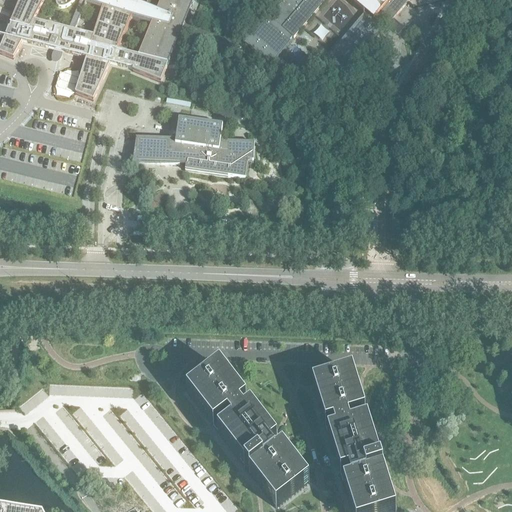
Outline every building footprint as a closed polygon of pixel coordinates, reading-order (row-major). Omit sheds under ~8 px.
[(20,0),(10,26),(11,26),(10,30),(9,30),(8,30),(9,31),(5,39),(5,40),(0,51),(0,55),(14,61),(22,44),(86,61),(85,63),(82,74),(75,95),(76,96),(93,103),(110,67),(127,71),(127,70),(126,70),(126,69),(133,71),(133,73),(161,84),(167,69),(168,66),(182,32),(184,27),(195,0),(162,0),(162,1),(157,13),(138,5),(140,0),(20,0)] [(157,12),(161,1),(158,0),(148,0),(146,8),(157,12)] [(285,0),(270,19),(271,20),(268,23),(263,19),(243,43),(257,55),(271,67),(291,43),(290,42),(293,38),(294,39),(327,0),(348,0),(349,0),(352,0),(365,15),(324,62),(344,79),(410,0),(285,0)] [(257,55),(184,27),(182,32),(271,67),(257,55)] [(306,83),(280,62),(274,69),(299,91),(306,83)] [(229,118),(231,112),(229,111),(219,109),(218,115),(229,118)] [(223,128),(183,123),(185,142),(136,140),(136,141),(137,141),(136,164),(186,167),(185,173),(245,181),(248,163),(254,163),(255,145),(220,144),(223,128)] [(220,368),(187,394),(276,510),(309,484),(220,368)] [(351,511),(395,511),(352,375),(312,387),(351,511)]
